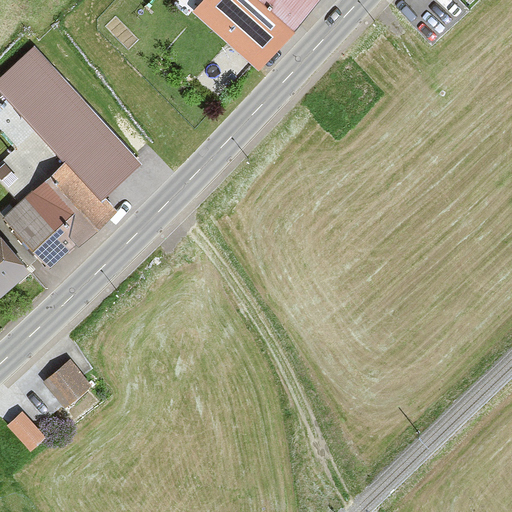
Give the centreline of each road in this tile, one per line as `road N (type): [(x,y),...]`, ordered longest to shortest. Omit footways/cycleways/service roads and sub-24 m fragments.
road 1 (tertiary): [(0,365),(361,0)]
road 2 (track): [(169,202),(264,331),(355,511)]
